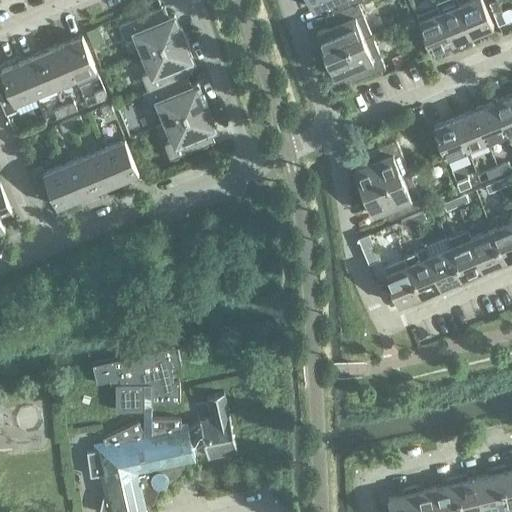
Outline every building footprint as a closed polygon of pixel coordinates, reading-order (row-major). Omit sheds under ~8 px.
[(324,1),(328,12),(356,1),(358,0),(309,0),(312,6),(324,1)] [(464,0),(460,2),(473,33),(494,25),(483,0),(464,0)] [(493,0),(489,2),(494,13),(501,10),(497,0),(493,0)] [(314,31),(323,53),(362,37),(370,35),(356,1),(328,12),(322,15),(326,26),(314,31)] [(439,10),(452,42),(473,33),(460,2),(439,10)] [(138,37),(144,52),(185,35),(181,26),(180,26),(174,14),(169,16),(165,5),(159,7),(120,23),(126,38),(138,37)] [(431,50),(432,50),(452,42),(439,10),(438,11),(436,5),(416,14),(431,50)] [(494,13),(498,24),(506,21),(501,10),(494,13)] [(99,25),(87,30),(93,45),(105,40),(99,25)] [(61,43),(75,76),(96,68),(82,34),(61,43)] [(142,75),(147,89),(192,71),(187,60),(193,58),(187,45),(189,45),(185,35),(144,52),(150,67),(142,75)] [(362,37),(323,53),(332,75),(344,71),(349,82),(383,68),(370,35),(362,37)] [(41,51),(55,85),(75,76),(61,43),(41,51)] [(21,59),(35,93),(55,85),(41,51),(21,59)] [(397,51),(390,54),(393,62),(400,59),(397,51)] [(6,81),(15,101),(35,93),(21,59),(1,68),(5,77),(6,81)] [(161,105),(167,121),(208,104),(204,94),(202,95),(197,82),(192,84),(187,73),(192,71),(147,89),(143,91),(149,106),(161,105)] [(0,84),(0,83),(0,98),(6,113),(18,108),(15,101),(6,81),(0,84)] [(94,91),(98,100),(108,96),(104,87),(94,91)] [(511,92),(495,100),(508,131),(511,129),(511,92)] [(63,104),(67,113),(78,109),(74,100),(63,104)] [(475,108),(487,139),(508,131),(495,100),(475,108)] [(110,101),(100,105),(104,114),(114,110),(110,101)] [(53,108),(57,117),(67,113),(63,104),(53,108)] [(208,104),(167,121),(173,136),(165,143),(171,158),(211,141),(215,140),(210,128),(215,126),(210,114),(212,113),(208,104)] [(454,116),(467,148),(487,139),(475,108),(454,116)] [(80,114),(69,118),(73,127),(83,123),(80,114)] [(433,125),(446,156),(467,148),(454,116),(433,125)] [(69,118),(59,122),(63,131),(73,127),(69,118)] [(125,137),(104,146),(118,180),(139,171),(125,137)] [(352,168),(361,191),(407,172),(394,139),(359,153),(363,164),(352,168)] [(104,146),(84,154),(98,188),(118,180),(104,146)] [(84,154),(63,163),(77,196),(98,188),(84,154)] [(508,160),(497,165),(500,172),(511,168),(508,160)] [(29,169),(40,196),(52,191),(53,194),(57,205),(77,196),(63,163),(44,171),(41,164),(29,169)] [(486,170),(489,177),(500,172),(497,165),(486,170)] [(382,208),(387,219),(421,205),(407,172),(361,191),(370,213),(382,208)] [(497,179),(500,187),(511,182),(508,174),(497,179)] [(468,177),(457,182),(460,189),(471,185),(468,177)] [(486,184),(489,191),(500,187),(497,179),(486,184)] [(0,228),(5,226),(0,215),(0,214),(0,212),(11,208),(0,182),(0,228)] [(466,192),(454,197),(458,204),(469,200),(466,192)] [(454,197),(443,201),(446,209),(458,204),(454,197)] [(423,210),(412,215),(415,222),(426,217),(423,210)] [(412,215),(401,219),(404,227),(415,222),(412,215)] [(197,223),(199,228),(212,223),(210,218),(208,218),(197,223)] [(511,218),(492,227),(507,263),(511,260),(511,218)] [(492,227),(471,236),(484,267),(493,263),(495,267),(507,263),(492,227)] [(447,237),(450,244),(465,280),(476,275),(474,271),(484,267),(471,236),(468,228),(447,237)] [(358,237),(369,263),(380,258),(369,232),(358,237)] [(450,244),(429,253),(442,284),(451,280),(453,285),(465,280),(450,244)] [(404,254),(407,262),(422,298),(434,293),(432,288),(442,284),(429,253),(425,245),(404,254)] [(422,298),(407,262),(385,271),(398,302),(408,298),(410,303),(422,298)] [(95,449),(87,450),(90,475),(100,474),(106,496),(103,495),(99,511),(100,511),(132,511),(147,509),(147,505),(150,503),(151,502),(152,501),(153,500),(154,499),(154,498),(155,497),(157,492),(158,490),(158,488),(159,487),(160,485),(161,485),(163,484),(164,484),(165,483),(166,482),(167,480),(168,479),(168,478),(171,477),(182,468),(183,466),(185,464),(187,462),(189,461),(191,460),(193,459),(196,458),(193,448),(205,440),(208,455),(237,450),(225,391),(207,394),(212,416),(200,418),(189,426),(187,421),(181,422),(181,417),(151,417),(152,402),(180,401),(180,381),(173,381),(171,366),(181,364),(178,350),(177,345),(93,363),(95,372),(97,382),(110,379),(110,383),(115,383),(116,409),(137,409),(144,409),(144,413),(144,416),(144,430),(138,419),(103,436),(105,439),(93,442),(95,449)] [(507,504),(506,504),(507,511),(511,509),(511,467),(510,463),(497,465),(507,504)] [(484,509),(506,504),(507,504),(497,465),(485,468),(486,474),(476,476),(484,509)] [(465,473),(453,476),(461,511),(471,511),(484,509),(476,476),(467,478),(465,473)] [(442,484),(432,486),(438,511),(461,511),(453,476),(441,479),(442,484)] [(415,511),(438,511),(432,486),(423,489),(421,483),(409,486),(415,511)] [(390,511),(415,511),(409,486),(397,489),(398,495),(387,498),(390,511)]
